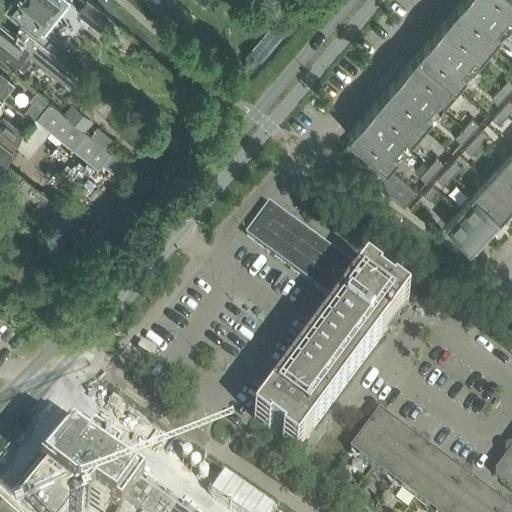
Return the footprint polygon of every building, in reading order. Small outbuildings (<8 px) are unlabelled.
[(43,34),(69,1),(67,0),(7,0),(5,4),(43,34)] [(85,0),(75,13),(100,32),(111,19),(86,0),(85,0)] [(511,0),(462,0),(451,13),(489,46),(511,19),(511,0)] [(455,87),(489,46),(451,13),(416,55),(455,87)] [(19,26),(13,33),(0,22),(0,52),(22,71),(32,59),(62,83),(73,70),(19,26)] [(274,23),(249,53),(261,62),(285,32),(274,23)] [(420,128),(455,87),(416,55),(382,96),(420,128)] [(0,94),(2,96),(12,84),(0,73),(0,94)] [(498,89),(505,95),(511,86),(511,84),(507,80),(498,89)] [(497,104),(505,95),(498,89),(491,98),(497,104)] [(84,130),(64,114),(36,91),(29,100),(32,102),(23,113),(32,120),(23,132),(24,132),(21,135),(33,144),(46,126),(98,168),(103,163),(126,182),(134,169),(111,150),(110,152),(84,130)] [(387,167),(420,128),(382,96),(348,136),(352,139),(338,156),(404,207),(417,192),(387,167)] [(500,110),(506,115),(511,108),(511,104),(508,101),(500,110)] [(71,105),(64,114),(84,130),(92,121),(71,105)] [(498,124),(506,115),(500,110),(491,119),(498,124)] [(23,132),(8,119),(5,117),(0,122),(0,140),(10,149),(21,135),(24,132),(23,132)] [(463,128),(470,133),(477,125),(471,119),(463,128)] [(460,143),(470,133),(463,128),(454,138),(460,143)] [(472,140),(478,146),(487,137),(480,131),(472,140)] [(0,163),(12,150),(10,149),(0,140),(0,163)] [(470,155),(478,146),(472,140),(464,149),(470,155)] [(511,176),(511,152),(500,166),(511,176)] [(437,158),(429,167),(435,173),(443,164),(437,158)] [(444,171),(450,177),(459,167),(453,161),(444,171)] [(21,202),(34,185),(4,162),(0,166),(0,188),(9,194),(8,195),(21,202)] [(511,204),(511,176),(500,166),(486,181),(511,204)] [(427,182),(435,173),(429,167),(420,176),(427,182)] [(443,185),(450,177),(444,171),(436,179),(443,185)] [(500,221),(511,207),(511,204),(486,181),(472,196),(500,221)] [(49,218),(59,205),(34,185),(21,202),(49,218)] [(430,200),(438,191),(432,185),(423,194),(430,200)] [(487,235),(500,221),(472,196),(459,210),(487,235)] [(265,251),(287,220),(269,207),(246,237),(265,251)] [(472,251),(487,235),(459,210),(445,226),(472,251)] [(283,264),(306,234),(287,220),(265,251),(283,264)] [(302,278),(324,248),(306,234),(283,264),(302,278)] [(320,292),(343,262),(324,248),(302,278),(320,292)] [(339,306),(362,276),(343,262),(320,292),(339,306)] [(282,441),(296,452),(385,333),(400,334),(399,327),(402,318),(408,310),(404,307),(409,302),(394,291),(392,294),(378,283),(380,281),(366,270),(362,276),(339,306),(254,421),(268,431),(270,429),(284,439),(282,441)] [(372,470),(400,434),(379,417),(351,455),(372,470)] [(392,485),(420,448),(400,434),(372,470),(392,485)] [(67,456),(21,511),(99,511),(100,511),(133,511),(145,495),(120,478),(123,473),(81,443),(78,446),(77,445),(67,456)] [(414,501),(442,464),(420,448),(392,485),(414,501)] [(511,491),(511,458),(510,457),(495,479),(511,491)] [(428,511),(438,511),(463,480),(442,464),(414,501),(428,511)] [(472,511),(484,495),(463,480),(438,511),(472,511)] [(133,511),(159,511),(163,507),(145,495),(133,511)] [(503,511),(505,511),(484,495),(472,511),(503,511)]
